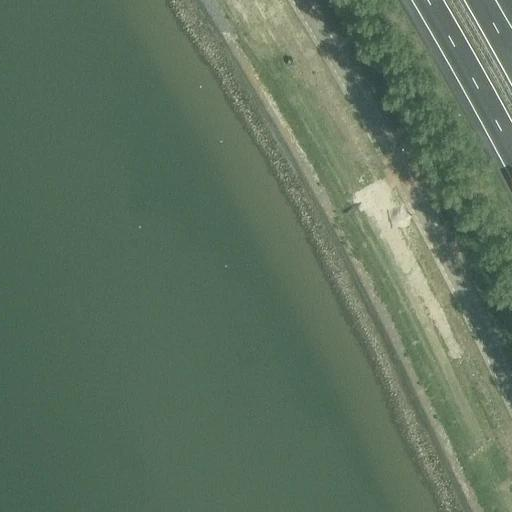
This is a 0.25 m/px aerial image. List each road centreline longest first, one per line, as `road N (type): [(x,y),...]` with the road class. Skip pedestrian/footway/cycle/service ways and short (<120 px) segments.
road 1 (unclassified): [(511,396),(301,0)]
road 2 (motorway): [(426,0),(511,153)]
